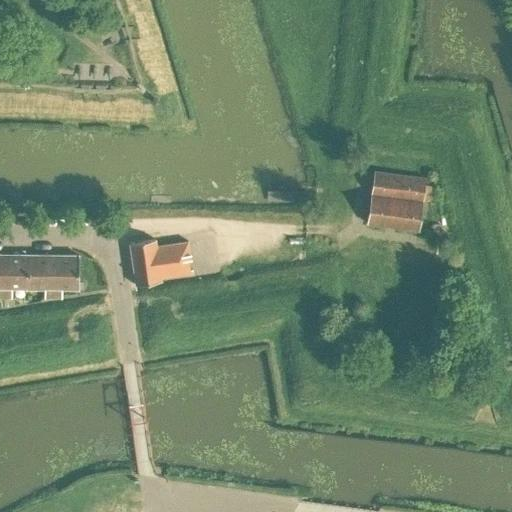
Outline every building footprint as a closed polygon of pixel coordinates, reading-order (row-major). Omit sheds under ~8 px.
[(151,98),(149,100),(154,104),(159,99),(153,95),(151,98)] [(374,171),(367,223),(418,230),(426,179),(374,171)] [(155,239),(130,243),(136,285),(161,282),(161,278),(192,273),(188,241),(156,246),(155,239)] [(3,254),(3,298),(12,298),(12,288),(28,289),(28,254),(3,254)] [(45,289),(44,298),(53,298),(53,255),(28,254),(28,289),(45,289)] [(53,255),(53,298),(62,298),(62,289),(79,289),(79,255),(53,255)]
